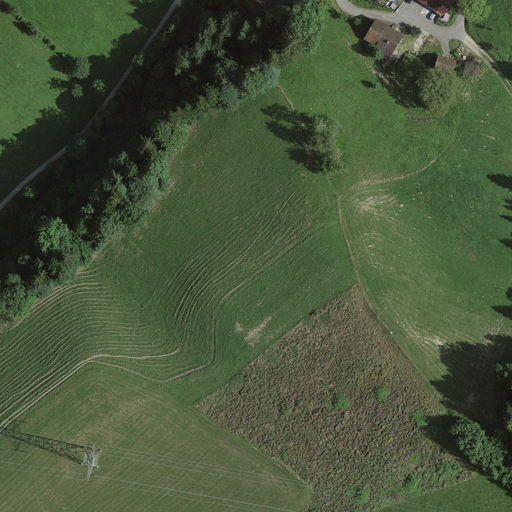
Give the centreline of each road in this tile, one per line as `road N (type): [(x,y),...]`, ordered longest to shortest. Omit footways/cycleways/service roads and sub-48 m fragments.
road 1 (track): [(177,0),(88,126),(0,207)]
road 2 (track): [(342,0),(359,12),(464,37),(511,90)]
